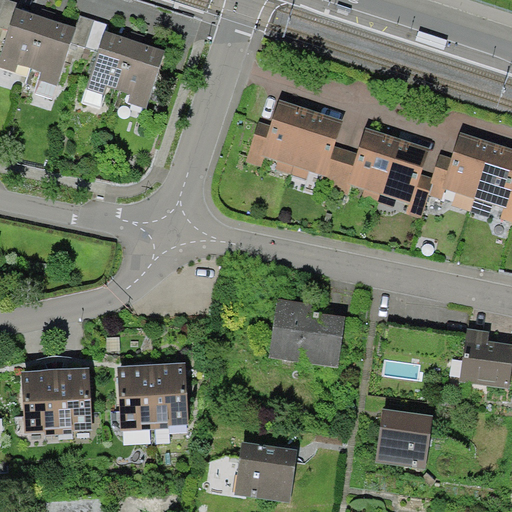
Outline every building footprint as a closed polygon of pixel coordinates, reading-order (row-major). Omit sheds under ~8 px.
[(19,3),(7,0),(0,0),(0,27),(10,30),(19,3)] [(38,16),(19,10),(1,65),(19,70),(21,64),(42,71),(40,75),(59,82),(76,29),(59,23),(38,16)] [(109,25),(83,16),(78,32),(74,44),(98,52),(109,25)] [(127,41),(108,35),(91,89),(109,95),(111,89),(131,95),(130,100),(149,106),(166,53),(148,48),(127,41)] [(264,155),(326,175),(342,123),(329,119),(300,110),(280,104),(264,155)] [(260,156),(270,126),(259,122),(251,146),(243,143),(239,155),(247,157),(246,163),(261,168),(264,158),(260,156)] [(351,182),(413,202),(429,150),(416,146),(387,137),(367,131),(351,182)] [(445,187),(507,206),(511,190),(511,151),(481,141),(462,135),(445,187)] [(356,154),(332,146),(323,177),(320,186),(344,194),(347,185),(356,154)] [(450,159),(439,155),(431,178),(428,185),(432,186),(429,195),(440,199),(443,191),(440,190),(450,159)] [(309,173),(276,162),(274,168),(307,179),(309,173)] [(428,185),(431,178),(419,174),(409,205),(406,213),(421,218),(429,195),(432,186),(428,185)] [(511,182),(504,210),(501,220),(511,223),(511,182)] [(396,201),(363,190),(361,196),(394,207),(396,201)] [(490,206),(457,195),(455,201),(488,212),(490,206)] [(312,304),(275,299),(267,359),(336,369),(343,320),(311,316),(312,304)] [(489,333),(466,330),(459,383),(511,390),(511,347),(487,344),(489,333)] [(136,367),(117,368),(120,430),(187,427),(184,364),(163,366),(136,367)] [(42,371),(23,372),(27,434),(94,431),(90,369),(69,370),(42,371)] [(433,417),(382,409),(374,462),(425,469),(433,417)] [(296,450),(240,441),(232,494),(289,502),(296,450)]
